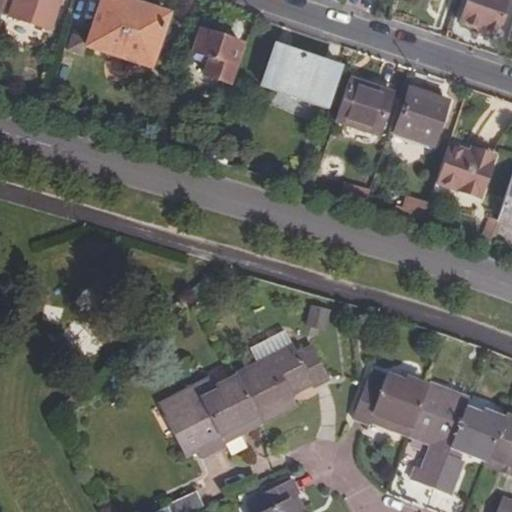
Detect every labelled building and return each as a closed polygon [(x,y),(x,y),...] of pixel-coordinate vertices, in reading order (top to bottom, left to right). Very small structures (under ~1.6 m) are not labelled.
[(0,15),(49,31),(58,0),(0,0),(0,3),(0,15)] [(117,0),(101,0),(85,49),(152,71),(170,19),(117,0)] [(466,0),(458,24),(474,29),(481,31),(496,36),(502,20),(498,19),(504,0),(466,0)] [(202,33),(195,55),(211,60),(207,75),(231,83),(243,47),(202,33)] [(274,48),(260,88),(326,109),(338,70),(274,48)] [(348,82),(334,124),(376,138),(392,89),(371,81),(369,90),(348,82)] [(410,86),(394,133),(432,147),(446,104),(422,96),(424,91),(410,86)] [(469,154),(446,147),(434,184),(478,198),(492,157),(470,149),(469,154)] [(497,217),(496,221),(511,226),(511,174),(501,210),(497,217)] [(347,175),(342,193),(366,202),(372,183),(347,175)] [(406,202),(402,212),(423,219),(426,208),(406,202)] [(490,240),(496,221),(487,218),(481,237),(490,240)] [(329,310),(311,306),(305,327),(324,332),(329,310)] [(239,381),(262,426),(291,411),(285,400),(290,397),(292,401),(295,399),(303,395),(314,390),(316,392),(329,385),(311,351),(298,358),(285,334),(251,351),(259,367),(261,370),(241,380),(239,381)] [(240,376),(241,380),(261,370),(259,367),(240,376)] [(369,385),(355,419),(368,424),(370,422),(381,427),(409,438),(427,391),(388,375),(382,390),(369,385)] [(160,406),(166,418),(215,393),(209,381),(160,406)] [(262,426),(239,381),(215,393),(166,418),(186,458),(199,452),(207,448),(211,455),(220,451),(227,448),(227,444),(262,426)] [(427,391),(409,438),(417,441),(426,445),(426,443),(434,446),(424,470),(416,467),(411,480),(433,488),(445,458),(448,450),(464,409),(468,400),(430,385),(427,391)] [(285,400),(291,411),(299,406),(295,399),(292,401),(290,397),(285,400)] [(464,409),(448,450),(462,456),(471,459),(486,465),(501,425),(464,409)] [(486,465),(485,467),(502,474),(511,478),(511,424),(503,421),(501,425),(486,465)] [(408,442),(404,457),(419,461),(423,446),(408,442)] [(207,448),(199,452),(202,460),(211,455),(207,448)] [(448,450),(445,458),(459,463),(462,456),(448,450)] [(445,458),(433,488),(450,495),(462,464),(459,463),(445,458)] [(307,511),(299,495),(301,495),(293,481),(260,498),(267,511),(307,511)] [(171,509),(172,511),(197,511),(203,509),(197,496),(171,509)] [(511,511),(511,504),(502,500),(497,511),(511,511)]
